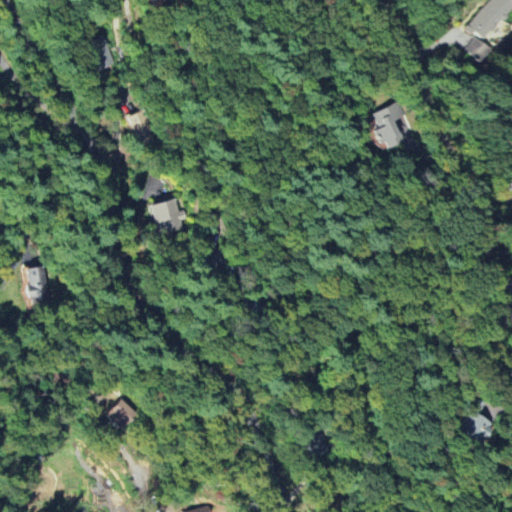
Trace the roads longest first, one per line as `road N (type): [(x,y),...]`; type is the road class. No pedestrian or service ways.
road 1 (residential): [(285,511),(233,387),(158,323),(115,265),(100,157),(4,0)]
road 2 (residential): [(396,511),(343,356),(321,319),(230,245),(139,50),(126,0)]
road 3 (residential): [(511,368),(485,228),(392,15)]
